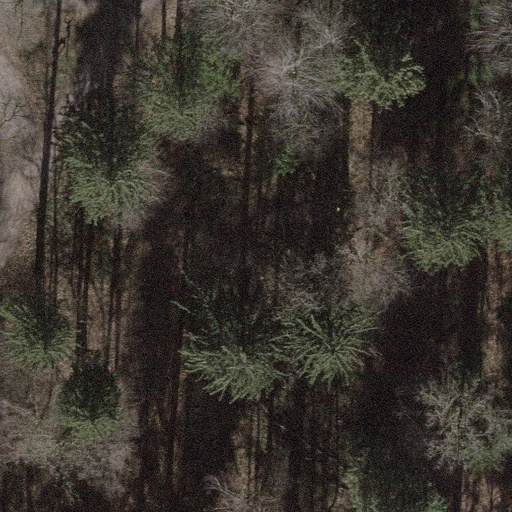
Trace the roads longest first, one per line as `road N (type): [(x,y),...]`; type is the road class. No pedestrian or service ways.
road 1 (track): [(0,251),(146,0)]
road 2 (track): [(0,45),(27,196)]
